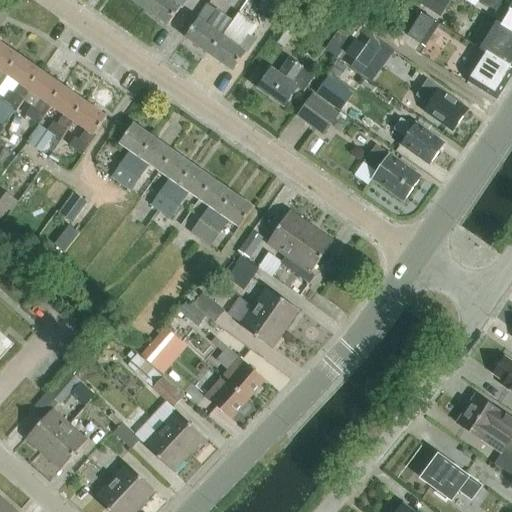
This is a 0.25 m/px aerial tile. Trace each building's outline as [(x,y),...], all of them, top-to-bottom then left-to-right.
[(129,0),(143,9),(149,0),(129,0)] [(169,0),(149,0),(143,9),(167,27),(181,8),(182,9),(187,0),(173,0),(172,2),(169,0)] [(273,0),(264,13),(279,24),(293,5),(286,1),(285,0),(273,0)] [(439,18),(451,0),(414,0),(414,1),(439,18)] [(500,5),(511,12),(511,0),(480,0),(480,2),(496,11),(500,5)] [(184,38),(209,55),(222,37),(206,26),(216,11),(206,4),(196,19),(197,20),(184,38)] [(495,24),(511,33),(511,12),(500,5),(496,11),(497,12),(493,19),(501,24),(500,26),(496,24),(495,24)] [(439,26),(418,12),(403,35),(424,48),(439,26)] [(283,48),(298,28),(286,20),(271,40),(283,48)] [(511,71),(511,33),(495,24),(479,52),(485,55),(511,71)] [(222,37),(209,55),(233,72),(246,54),(247,55),(257,40),(247,33),(237,47),(222,37)] [(338,59),(361,75),(380,49),(357,33),(338,59)] [(5,74),(17,57),(0,44),(0,87),(8,76),(5,74)] [(495,101),(511,73),(511,71),(485,55),(468,84),(495,101)] [(28,89),(39,72),(17,57),(5,74),(8,76),(20,84),(13,94),(9,92),(3,100),(17,110),(23,101),(30,91),(28,89)] [(288,58),(277,74),(271,70),(257,89),(283,108),(297,88),(303,92),(315,76),(288,58)] [(61,88),(39,72),(28,89),(30,91),(23,101),(31,107),(25,116),(38,125),(52,106),(50,104),(61,88)] [(426,83),(417,97),(427,104),(422,111),(453,132),(468,111),(437,90),(437,91),(426,83)] [(84,103),(61,88),(50,104),(52,106),(64,114),(57,125),(53,123),(47,131),(60,141),(74,121),(72,120),(84,103)] [(296,117),(323,137),(339,115),(312,95),(296,117)] [(106,119),(84,103),(72,120),(74,121),(86,130),(79,140),(75,138),(69,146),(82,156),(96,136),(94,135),(106,119)] [(360,117),(377,130),(386,118),(369,106),(360,117)] [(429,166),(445,146),(414,124),(411,127),(400,119),(392,130),(403,138),(398,144),(429,166)] [(119,144),(129,152),(111,178),(120,185),(152,138),(132,124),(119,144)] [(130,193),(149,166),(159,172),(172,152),(152,138),(120,185),(130,193)] [(159,172),(169,179),(150,206),(160,213),(192,166),(172,152),(159,172)] [(405,201),(419,180),(386,157),(384,161),(372,152),(364,163),(375,170),(371,176),(405,201)] [(170,220),(189,193),(199,200),(212,180),(192,166),(160,213),(170,220)] [(199,200),(209,207),(190,234),(200,241),(232,194),(212,180),(199,200)] [(0,220),(15,200),(0,188),(0,220)] [(59,213),(72,223),(87,204),(73,194),(59,213)] [(210,248),(229,221),(239,228),(252,208),(232,194),(200,241),(210,248)] [(285,257),(307,225),(289,212),(267,244),(285,257)] [(307,225),(285,257),(280,264),(309,284),(314,277),(310,275),(333,243),(307,225)] [(238,251),(249,259),(263,239),(252,231),(238,251)] [(226,279),(244,291),(259,269),(241,257),(226,279)] [(266,288),(253,308),(284,330),(298,310),(266,288)] [(193,305),(214,323),(224,311),(203,293),(193,305)] [(284,330),(253,308),(239,298),(227,315),(241,325),(239,327),(271,349),(284,330)] [(200,331),(209,320),(187,301),(178,312),(200,331)] [(165,328),(141,356),(153,366),(177,338),(165,328)] [(0,359),(13,345),(0,333),(0,359)] [(228,371),(222,378),(248,401),(265,381),(239,358),(226,348),(215,360),(228,371)] [(511,360),(505,356),(503,359),(499,359),(495,366),(496,368),(494,372),(505,380),(503,384),(511,389),(511,360)] [(85,407),(95,396),(68,372),(48,395),(60,405),(70,394),(85,407)] [(162,377),(151,389),(172,409),(183,397),(162,377)] [(231,420),(248,401),(222,378),(205,398),(231,420)] [(476,395),(467,409),(507,435),(511,438),(511,419),(504,414),(504,413),(476,395)] [(511,438),(507,435),(467,409),(458,422),(486,441),(485,443),(501,454),(494,464),(511,476),(511,438)] [(25,441),(42,456),(69,426),(52,411),(25,441)] [(176,412),(160,429),(189,456),(205,440),(176,412)] [(123,423),(122,424),(113,433),(130,450),(139,441),(134,436),(135,435),(123,423)] [(69,426),(42,456),(59,471),(86,441),(69,426)] [(173,473),(189,456),(160,429),(144,446),(173,473)] [(468,501),(477,488),(465,479),(467,477),(439,456),(423,478),(439,490),(436,493),(446,500),(448,497),(451,499),(456,492),(468,501)] [(126,465),(110,482),(139,509),(155,492),(126,465)] [(135,511),(139,509),(110,482),(94,498),(108,511),(135,511)] [(16,511),(0,497),(0,511),(16,511)]
